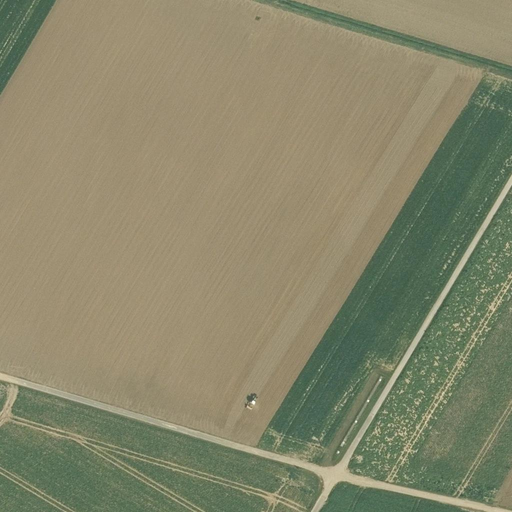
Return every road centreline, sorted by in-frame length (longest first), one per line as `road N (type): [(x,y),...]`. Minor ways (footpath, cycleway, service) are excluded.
road 1 (track): [(334,475),(0,375)]
road 2 (track): [(511,178),(334,475)]
road 3 (track): [(511,74),(262,0)]
road 4 (track): [(504,511),(334,475)]
